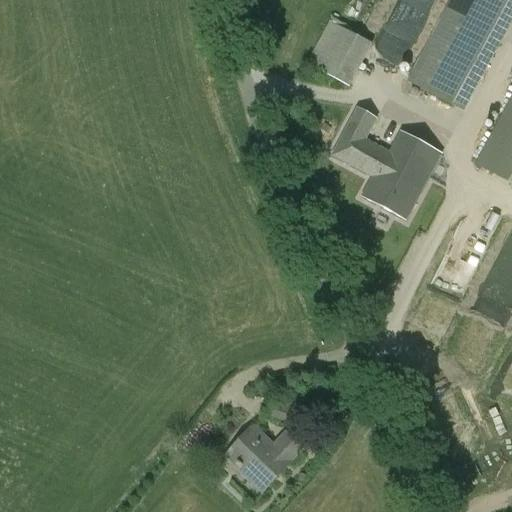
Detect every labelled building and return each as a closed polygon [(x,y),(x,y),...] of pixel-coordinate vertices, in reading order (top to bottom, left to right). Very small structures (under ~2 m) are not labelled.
[(510,0),(453,0),(408,85),(452,108),(510,0)] [(329,24),(306,66),(349,90),(373,47),(329,24)] [(511,97),(475,167),(511,187),(511,97)] [(357,111),(332,158),(372,180),(362,199),(406,223),(442,157),(400,135),(389,155),(366,142),(377,122),(357,111)] [(253,429),(225,458),(227,460),(229,457),(252,479),(248,482),(262,495),(303,452),(286,435),(274,448),(253,429)]
